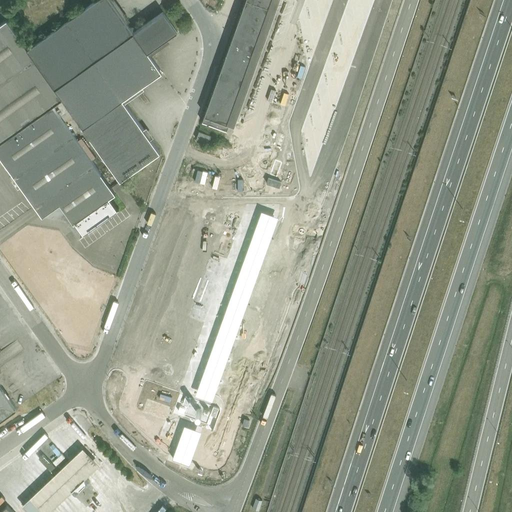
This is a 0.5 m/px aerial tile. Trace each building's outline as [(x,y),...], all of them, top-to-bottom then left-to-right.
[(151,51),(181,29),(168,11),(139,31),(116,0),(98,0),(32,45),(68,95),(127,178),(163,150),(126,97),(164,70),(151,51)] [(271,17),(276,3),(266,0),(246,0),(244,8),(271,17)] [(266,31),(271,17),(244,8),(239,21),(266,31)] [(0,143),(58,102),(67,95),(11,18),(0,26),(0,143)] [(262,45),(266,31),(239,21),(235,35),(262,45)] [(257,58),(262,45),(235,35),(230,49),(257,58)] [(252,72),(257,58),(230,49),(225,62),(252,72)] [(247,86),(252,72),(225,62),(220,76),(247,86)] [(242,99),(247,86),(220,76),(215,90),(242,99)] [(237,113),(242,99),(215,90),(210,104),(237,113)] [(121,191),(58,102),(0,143),(0,145),(48,213),(64,200),(87,231),(123,206),(114,196),(121,191)] [(232,127),(237,113),(210,104),(205,117),(232,127)] [(210,144),(212,136),(199,132),(197,139),(210,144)] [(187,167),(183,179),(197,183),(187,212),(211,220),(224,179),(187,167)] [(170,454),(189,461),(275,214),(257,208),(170,454)] [(0,421),(21,406),(0,376),(0,421)] [(70,459),(87,476),(100,464),(83,446),(70,459)] [(87,476),(70,459),(61,467),(57,463),(50,470),(54,474),(71,491),(73,493),(74,495),(76,495),(78,495),(79,493),(79,492),(78,491),(85,484),(87,485),(89,484),(90,482),(90,480),(86,477),(87,476)] [(48,511),(71,491),(54,474),(22,504),(29,511),(48,511)] [(0,511),(17,511),(8,502),(0,510),(0,511)]
